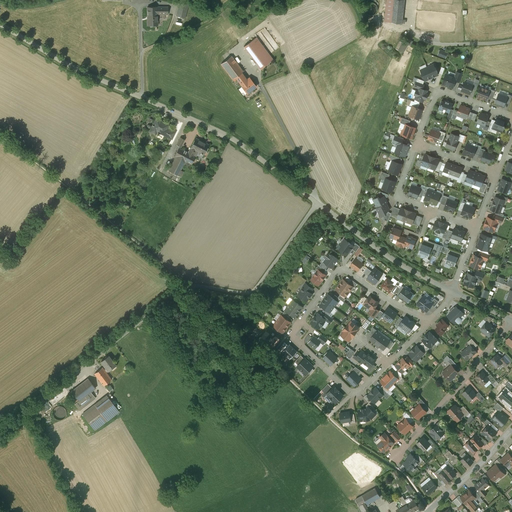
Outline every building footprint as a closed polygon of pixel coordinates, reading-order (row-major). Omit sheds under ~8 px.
[(404,0),(393,0),(391,22),(402,23),(404,0)] [(188,4),(180,2),(176,15),(185,18),(188,4)] [(377,11),(378,8),(377,6),(376,4),(374,3),(371,2),(369,3),(367,4),(365,6),(365,9),(365,11),(367,13),(369,15),(371,15),(374,14),(376,13),(377,11)] [(157,7),(147,7),(148,15),(148,20),(147,20),(148,26),(158,25),(157,14),(157,7)] [(273,60),(256,37),(252,40),(244,46),(261,69),(273,60)] [(407,45),(400,41),(396,49),(403,52),(407,45)] [(447,53),(439,50),(437,55),(445,58),(447,53)] [(243,71),(231,56),(228,58),(221,64),(232,79),(235,77),(243,71)] [(434,64),(427,67),(432,77),(438,74),(436,71),(437,71),(436,68),(435,68),(434,64)] [(427,67),(421,70),(422,74),(423,77),(424,77),(425,80),(432,77),(427,67)] [(247,80),(242,72),(244,71),(244,70),(243,71),(235,77),(237,79),(242,86),(241,86),(242,87),(243,86),(248,92),(246,93),(247,93),(256,86),(251,79),(249,78),(247,80)] [(455,77),(446,74),(442,83),(445,85),(446,85),(449,86),(453,87),(455,81),(456,78),(455,77)] [(473,85),(465,82),(461,91),(470,94),(473,85)] [(485,87),(481,85),(477,96),(486,100),(487,97),(490,90),(485,88),(485,87)] [(248,92),(243,86),(242,87),(239,89),(243,95),(246,93),(248,92)] [(423,89),(419,88),(418,91),(416,90),(415,94),(417,95),(415,99),(423,101),(424,98),(426,99),(428,95),(426,94),(427,91),(423,89)] [(508,97),(499,94),(495,103),(504,107),(505,103),(508,97)] [(420,103),(409,99),(409,100),(411,100),(409,105),(413,106),(418,108),(420,103)] [(453,103),(445,100),(444,101),(442,100),(438,109),(449,113),(451,109),(453,103)] [(470,109),(460,105),(458,111),(457,115),(466,118),(470,109)] [(418,108),(413,106),(411,111),(410,111),(409,114),(409,115),(419,119),(422,110),(418,108)] [(489,116),(481,113),(477,123),(485,125),(485,126),(487,121),(489,116)] [(169,125),(156,118),(153,125),(152,125),(152,126),(153,126),(150,131),(155,134),(157,130),(168,136),(171,131),(167,129),(169,125)] [(505,122),(497,119),(496,121),(496,123),(494,122),(493,126),(492,128),(502,132),(504,126),(503,126),(505,122)] [(409,125),(406,124),(404,129),(402,130),(401,134),(411,138),(415,128),(409,125)] [(439,133),(436,131),(432,129),(431,130),(428,139),(436,142),(437,139),(440,133),(439,133)] [(446,133),(440,131),(439,133),(440,133),(437,139),(443,141),(446,133)] [(459,136),(451,133),(449,139),(448,139),(446,147),(455,150),(457,142),(458,140),(459,136)] [(404,138),(395,135),(393,143),(398,145),(399,142),(402,143),(404,138)] [(180,137),(176,145),(181,147),(185,140),(180,137)] [(208,145),(195,138),(190,148),(196,150),(204,154),(208,145)] [(402,143),(399,142),(398,145),(395,153),(404,156),(406,152),(407,149),(408,146),(402,143)] [(476,147),(466,144),(463,153),(473,157),(474,153),(476,147)] [(188,152),(179,147),(174,156),(176,156),(185,161),(192,164),(196,156),(188,152)] [(485,152),(484,152),(482,158),(481,160),(489,163),(490,160),(493,161),(495,156),(485,152)] [(428,155),(425,154),(422,162),(421,164),(428,167),(432,156),(428,155)] [(401,158),(393,155),(391,160),(392,161),(393,161),(400,163),(401,162),(400,162),(401,158)] [(185,161),(176,156),(169,171),(181,177),(183,171),(180,170),(185,161)] [(432,156),(428,167),(435,169),(436,166),(438,161),(439,159),(436,158),(432,156)] [(400,163),(393,161),(392,161),(389,171),(398,174),(402,164),(400,163)] [(454,165),(447,162),(443,171),(451,174),(454,165)] [(454,165),(451,174),(459,177),(462,168),(454,165)] [(477,173),(469,170),(467,175),(465,180),(465,181),(473,183),(477,173)] [(390,175),(382,172),(379,178),(385,180),(386,178),(388,179),(390,175)] [(477,173),(473,183),(481,186),(482,183),(485,176),(477,173)] [(388,179),(386,178),(385,180),(382,188),(391,192),(395,181),(388,179)] [(507,181),(502,179),(498,189),(505,192),(505,193),(509,194),(510,193),(511,191),(510,189),(509,189),(511,183),(511,182),(507,181)] [(482,183),(481,186),(479,191),(484,193),(487,184),(482,183)] [(415,187),(412,185),(408,195),(417,198),(418,196),(421,188),(417,186),(415,187)] [(431,191),(428,190),(427,191),(424,190),(422,195),(425,196),(424,200),(428,201),(428,202),(430,203),(434,191),(432,190),(431,191)] [(437,192),(434,191),(430,203),(432,203),(436,204),(438,201),(441,202),(442,197),(440,196),(440,195),(437,194),(437,192)] [(449,197),(443,195),(442,197),(441,202),(440,203),(445,205),(448,199),(449,197)] [(384,196),(379,198),(379,197),(373,199),(378,207),(378,208),(386,203),(387,203),(384,196)] [(499,198),(495,196),(491,209),(496,211),(500,213),(504,200),(499,198)] [(448,199),(445,205),(444,208),(454,212),(457,202),(448,199)] [(386,203),(378,208),(378,207),(377,208),(381,216),(383,216),(389,212),(388,212),(388,210),(389,209),(386,203)] [(465,204),(462,211),(461,214),(470,217),(471,216),(475,208),(465,204)] [(405,209),(401,208),(400,209),(398,208),(395,216),(397,217),(397,218),(404,221),(408,210),(405,209)] [(412,211),(408,210),(404,221),(412,224),(412,223),(415,224),(419,216),(415,214),(416,213),(412,212),(412,211)] [(389,212),(383,216),(384,218),(383,219),(388,221),(391,215),(391,213),(388,212),(389,212)] [(495,214),(494,214),(493,219),(498,221),(497,222),(501,223),(503,217),(500,216),(495,214)] [(493,219),(488,217),(484,228),(494,232),(497,222),(498,221),(493,219)] [(443,223),(440,221),(439,222),(436,221),(433,228),(437,230),(436,231),(440,233),(440,231),(444,232),(444,233),(445,229),(447,225),(443,224),(443,223)] [(401,231),(393,227),(390,237),(398,240),(400,236),(401,231)] [(465,231),(454,228),(453,231),(451,237),(461,241),(465,231)] [(487,236),(481,233),(477,246),(488,251),(489,246),(492,247),(493,243),(491,242),(492,239),(487,237),(487,236)] [(416,239),(408,236),(407,238),(404,245),(413,248),(416,239)] [(354,245),(347,240),(345,243),(343,241),(340,245),(339,244),(336,248),(337,248),(337,249),(345,255),(347,252),(349,253),(352,249),(354,246),(354,245)] [(360,246),(356,243),(354,245),(354,246),(352,249),(356,252),(360,246)] [(432,247),(422,244),(422,243),(418,254),(419,254),(421,255),(421,256),(425,257),(425,256),(428,257),(432,247)] [(489,254),(480,251),(478,256),(484,258),(483,259),(486,260),(489,254)] [(329,254),(328,253),(325,257),(327,258),(324,261),(324,262),(330,266),(332,267),(338,259),(330,253),(329,254)] [(458,257),(449,254),(449,253),(448,253),(448,254),(445,262),(445,263),(445,262),(448,263),(448,264),(451,266),(451,265),(454,266),(458,257)] [(478,256),(474,255),(470,265),(480,269),(483,259),(484,258),(478,256)] [(363,264),(355,258),(350,265),(358,271),(360,268),(362,268),(363,266),(362,265),(363,264)] [(330,266),(324,262),(324,261),(323,261),(320,265),(326,270),(327,270),(330,266)] [(320,265),(319,265),(316,268),(318,270),(319,270),(323,273),(326,270),(320,265)] [(372,271),(367,268),(364,273),(368,276),(372,271)] [(368,276),(367,278),(375,284),(382,274),(374,268),(372,271),(368,276)] [(318,270),(317,272),(316,272),(314,275),(315,275),(311,280),(315,283),(317,280),(320,283),(322,279),(323,280),(325,277),(324,277),(326,275),(323,273),(319,270),(318,270)] [(484,274),(475,270),(474,275),(477,276),(476,278),(481,280),(484,274)] [(474,275),(468,273),(466,276),(464,279),(465,280),(464,283),(473,287),(476,278),(477,276),(474,275)] [(393,282),(387,278),(382,286),(390,292),(390,291),(394,286),(391,284),(393,282)] [(353,286),(343,279),(340,284),(349,291),(353,286)] [(502,283),(497,281),(494,290),(496,291),(498,286),(501,287),(502,283)] [(313,289),(305,283),(303,287),(310,292),(313,289)] [(349,291),(340,284),(336,289),(346,296),(349,291)] [(395,284),(394,286),(390,291),(395,294),(396,292),(400,288),(395,284)] [(303,287),(298,295),(307,301),(312,294),(310,292),(303,287)] [(414,295),(404,287),(399,294),(398,295),(401,297),(400,298),(403,300),(403,299),(407,302),(409,298),(411,299),(414,295)] [(333,298),(328,294),(324,299),(334,307),(338,302),(338,301),(333,298)] [(432,302),(423,295),(423,297),(421,296),(416,302),(418,303),(417,304),(427,312),(432,305),(433,303),(432,302)] [(378,302),(370,296),(367,300),(368,301),(365,305),(368,307),(371,309),(372,310),(375,307),(378,302)] [(299,303),(293,299),(291,302),(290,302),(290,303),(289,305),(299,312),(301,309),(303,307),(299,303)] [(334,307),(324,299),(320,305),(325,308),(330,312),(334,307)] [(299,312),(289,305),(288,305),(287,306),(287,307),(287,308),(285,310),(291,314),(295,317),(297,314),(299,312)] [(375,307),(372,310),(371,309),(369,313),(375,317),(379,311),(375,307)] [(397,314),(388,307),(384,313),(382,316),(383,316),(391,322),(397,314)] [(456,307),(455,308),(454,307),(453,308),(451,310),(452,311),(447,315),(455,323),(457,321),(461,318),(460,318),(463,315),(464,313),(461,310),(459,308),(459,309),(456,307)] [(471,311),(464,307),(461,310),(464,313),(463,315),(465,317),(471,311)] [(379,311),(375,317),(379,320),(383,316),(382,316),(384,313),(380,310),(379,311)] [(283,313),(281,315),(291,322),(292,320),(289,317),(283,313)] [(318,313),(315,316),(313,319),(311,323),(319,328),(321,325),(322,326),(324,323),(323,322),(326,319),(323,317),(318,313)] [(329,316),(326,313),(323,317),(326,319),(330,323),(333,319),(329,316)] [(291,322),(281,315),(278,320),(287,327),(288,326),(291,322)] [(493,318),(485,315),(482,318),(487,322),(489,323),(493,318)] [(415,323),(405,316),(403,319),(399,325),(409,332),(415,323)] [(400,317),(395,324),(398,326),(399,325),(403,319),(400,317)] [(448,325),(442,319),(436,324),(438,326),(443,331),(443,330),(448,325)] [(287,327),(278,320),(274,325),(283,332),(286,329),(287,327)] [(351,321),(349,324),(348,324),(346,327),(354,334),(357,331),(357,330),(359,327),(351,321)] [(366,321),(361,326),(365,329),(370,324),(366,321)] [(489,323),(487,322),(482,328),(482,330),(482,331),(482,332),(487,335),(488,335),(489,336),(495,329),(489,323)] [(283,332),(274,325),(272,328),(281,335),(283,332)] [(443,331),(438,326),(435,329),(441,335),(444,331),(443,330),(443,331)] [(354,334),(346,327),(343,330),(343,331),(341,335),(349,341),(351,337),(352,337),(354,334)] [(373,328),(369,333),(372,336),(376,332),(377,330),(373,328)] [(376,332),(372,336),(370,339),(374,342),(374,343),(376,345),(383,337),(376,332)] [(430,332),(428,334),(427,334),(424,337),(425,337),(422,340),(423,341),(430,347),(430,348),(434,344),(434,343),(437,339),(430,332)] [(328,339),(321,334),(318,338),(322,341),(321,342),(324,345),(323,345),(324,345),(328,339)] [(318,338),(314,335),(313,335),(308,343),(316,349),(321,342),(322,341),(318,338)] [(389,342),(383,337),(376,345),(378,347),(380,346),(384,349),(386,346),(389,342)] [(477,344),(471,338),(467,342),(470,345),(473,348),(477,344)] [(430,347),(423,341),(420,344),(427,350),(430,347)] [(282,352),(285,354),(285,355),(286,354),(287,355),(287,356),(290,359),(297,351),(294,348),(293,347),(292,347),(290,344),(288,345),(285,349),(282,352)] [(427,350),(420,344),(418,346),(424,353),(427,350)] [(351,349),(347,345),(343,350),(347,354),(351,349)] [(470,345),(466,349),(466,351),(462,354),(467,360),(476,352),(473,348),(470,345)] [(418,346),(417,346),(415,348),(414,347),(411,350),(411,351),(409,354),(416,361),(424,353),(418,346)] [(347,354),(346,355),(350,358),(355,352),(351,349),(347,354)] [(367,355),(361,350),(359,354),(357,352),(354,357),(362,363),(363,362),(368,355),(367,355)] [(331,354),(329,352),(323,358),(331,365),(337,358),(332,354),(331,354)] [(376,360),(368,354),(367,355),(368,355),(363,362),(369,367),(370,367),(373,364),(376,360)] [(497,354),(490,360),(496,368),(502,363),(503,361),(501,359),(497,354)] [(116,365),(108,356),(101,361),(106,367),(103,369),(106,373),(116,365)] [(414,362),(407,356),(404,359),(410,365),(410,366),(414,362)] [(510,362),(504,356),(501,359),(503,361),(502,363),(505,366),(510,362)] [(313,366),(305,358),(301,362),(298,365),(297,366),(302,371),(303,371),(306,374),(308,372),(312,368),(313,366)] [(404,359),(403,358),(395,365),(401,372),(404,369),(405,370),(407,368),(410,365),(404,359)] [(457,365),(451,358),(448,361),(451,365),(454,367),(457,365)] [(373,364),(370,367),(369,367),(366,370),(369,372),(376,366),(373,364)] [(454,367),(451,365),(443,372),(450,380),(455,376),(455,374),(458,372),(454,367)] [(363,372),(355,366),(352,370),(354,372),(358,376),(363,372)] [(103,369),(102,368),(94,373),(103,385),(111,379),(106,373),(103,369)] [(393,374),(390,371),(387,374),(386,374),(385,375),(393,384),(398,379),(393,374)] [(403,378),(396,371),(393,374),(398,379),(400,381),(403,378)] [(487,377),(482,371),(476,377),(476,378),(476,380),(478,382),(480,382),(482,385),(489,380),(489,379),(487,377)] [(358,376),(354,372),(352,374),(351,373),(349,375),(350,376),(347,379),(354,386),(361,379),(358,376)] [(496,381),(490,374),(487,377),(489,379),(489,380),(492,384),(496,381)] [(393,384),(385,375),(384,376),(384,377),(380,381),(384,384),(388,388),(393,384)] [(88,378),(67,394),(79,410),(90,402),(87,398),(88,397),(86,395),(90,392),(95,388),(88,378)] [(111,379),(103,385),(107,390),(115,384),(111,379)] [(328,383),(322,390),(324,392),(321,395),(324,397),(327,394),(327,393),(332,388),(328,383)] [(388,388),(384,384),(381,386),(386,391),(387,393),(390,390),(388,388)] [(336,388),(334,386),(332,388),(327,393),(327,394),(324,397),(325,398),(329,402),(329,401),(330,402),(333,399),(336,403),(343,395),(338,390),(339,390),(336,387),(336,388)] [(376,387),(373,390),(373,389),(370,392),(370,393),(368,395),(370,398),(372,400),(375,403),(383,394),(376,387)] [(469,387),(462,393),(469,400),(472,398),(474,398),(476,396),(475,395),(473,392),(474,392),(472,389),(471,390),(469,387)] [(511,393),(509,391),(505,395),(507,397),(502,403),(509,408),(511,404),(511,403),(511,393)] [(94,398),(90,392),(86,395),(88,397),(87,398),(90,402),(95,398),(94,398)] [(485,399),(479,392),(475,395),(476,396),(482,402),(485,399)] [(106,395),(99,401),(102,405),(98,408),(107,420),(119,411),(106,395)] [(426,405),(421,399),(418,402),(420,405),(420,404),(423,408),(426,405)] [(369,402),(366,405),(367,407),(368,406),(373,411),(375,409),(369,402)] [(504,408),(497,402),(493,407),(497,410),(498,409),(500,411),(504,408)] [(94,404),(82,414),(95,430),(107,420),(98,408),(94,404)] [(420,405),(412,412),(418,419),(426,411),(423,408),(420,404),(420,405)] [(457,408),(455,405),(453,405),(448,410),(448,411),(446,413),(447,413),(448,412),(452,416),(452,418),(456,422),(463,415),(459,410),(460,409),(459,408),(458,408),(457,408)] [(61,406),(59,406),(56,406),(54,408),(53,410),(52,413),(53,416),(55,418),(58,419),(60,419),(63,418),(65,416),(66,414),(66,411),(65,409),(64,407),(61,406)] [(367,407),(366,408),(358,410),(360,421),(371,419),(376,414),(373,411),(368,406),(367,407)] [(460,409),(459,410),(463,415),(465,417),(469,413),(463,406),(460,409)] [(349,411),(340,413),(342,422),(350,420),(351,420),(350,414),(349,411)] [(508,419),(498,411),(495,415),(493,418),(492,418),(492,419),(501,427),(508,419)] [(406,418),(401,423),(400,425),(399,427),(405,434),(413,426),(410,423),(413,420),(410,416),(406,419),(406,418)] [(437,424),(431,430),(432,431),(431,433),(436,439),(443,432),(437,424)] [(487,426),(481,432),(487,437),(488,436),(491,439),(497,432),(491,427),(488,425),(487,426)] [(395,431),(390,435),(392,437),(396,440),(396,441),(401,437),(395,431)] [(387,436),(384,433),(380,437),(383,439),(383,440),(377,445),(378,445),(378,447),(379,448),(380,448),(384,452),(387,449),(391,446),(394,443),(393,442),(390,438),(388,436),(387,436)] [(475,435),(470,440),(478,449),(483,444),(480,441),(475,435)] [(427,441),(423,437),(417,443),(423,451),(426,449),(430,445),(427,441)] [(435,444),(430,439),(427,441),(430,445),(432,447),(435,444)] [(478,449),(470,440),(465,444),(470,450),(473,453),(478,449)] [(454,454),(451,456),(448,452),(445,454),(453,465),(455,463),(457,465),(461,462),(457,458),(458,457),(456,455),(455,456),(454,454)] [(511,461),(511,456),(508,453),(501,459),(501,460),(504,464),(507,466),(510,463),(511,461)] [(411,454),(403,463),(412,472),(420,463),(414,457),(411,454)] [(417,454),(414,457),(420,463),(423,460),(417,454)] [(473,462),(467,455),(461,460),(467,467),(473,462)] [(502,466),(497,459),(494,462),(495,464),(496,464),(499,468),(502,466)] [(454,468),(449,461),(446,463),(448,465),(452,470),(454,468)] [(495,464),(487,472),(494,480),(499,476),(501,477),(505,474),(499,468),(496,464),(495,464)] [(448,465),(443,470),(444,470),(451,478),(456,474),(452,470),(448,465)] [(451,478),(444,470),(439,474),(443,479),(446,483),(451,479),(451,478)] [(439,474),(437,472),(435,474),(437,478),(440,481),(443,479),(439,474)] [(490,481),(485,474),(482,477),(483,478),(488,483),(490,481)] [(437,478),(435,480),(440,486),(443,484),(440,481),(437,478)] [(483,478),(475,485),(478,489),(477,489),(480,492),(483,495),(484,496),(487,493),(486,493),(483,489),(486,487),(485,486),(488,483),(483,478)] [(432,480),(423,487),(423,488),(426,490),(425,491),(429,495),(433,491),(433,490),(437,487),(438,487),(432,480)] [(375,488),(361,495),(365,501),(366,504),(379,496),(375,488)] [(480,492),(477,489),(475,491),(480,497),(483,495),(480,492)] [(461,497),(464,501),(467,505),(467,504),(473,511),(475,509),(474,508),(476,507),(477,507),(471,501),(474,499),(475,497),(472,493),(471,494),(469,491),(469,490),(461,497)] [(480,497),(475,491),(472,493),(475,497),(474,499),(476,501),(478,499),(480,497)] [(365,501),(361,495),(353,499),(360,511),(365,511),(367,511),(363,503),(365,501)] [(406,504),(402,497),(388,505),(392,511),(396,510),(396,511),(411,511),(419,508),(415,499),(406,504)] [(461,504),(456,498),(453,500),(456,504),(455,504),(458,507),(462,504),(461,504)]
